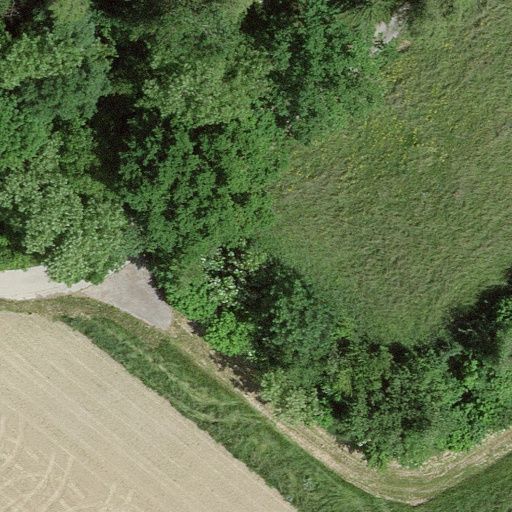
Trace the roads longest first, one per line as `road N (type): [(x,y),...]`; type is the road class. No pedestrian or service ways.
road 1 (track): [(85,259),(288,444),(324,464),(398,480),(437,468),(511,425)]
road 2 (track): [(0,285),(43,280),(85,259),(419,0)]
